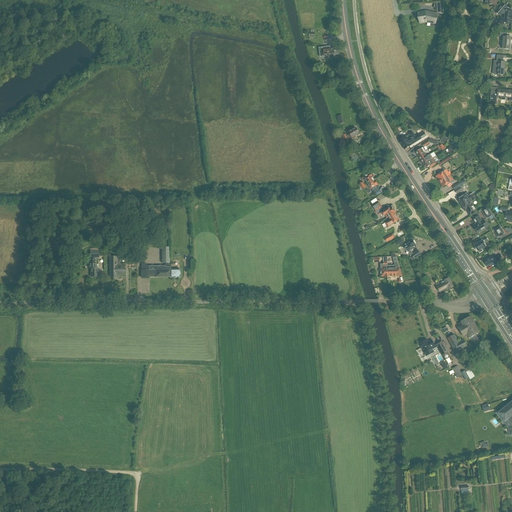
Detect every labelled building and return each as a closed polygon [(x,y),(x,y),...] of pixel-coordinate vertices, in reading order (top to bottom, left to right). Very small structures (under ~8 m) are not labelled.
[(504,25),(505,23),(511,23),(511,11),(507,11),(508,9),(507,8),(508,7),(503,3),(495,12),(500,16),(502,13),(506,13),(505,19),(501,18),(500,24),(504,25)] [(423,13),(419,14),(420,23),(426,22),(427,20),(436,22),(438,13),(426,11),(423,12),(423,13)] [(508,33),(500,33),(500,36),(504,36),(502,49),(510,49),(511,37),(508,36),(508,33)] [(318,48),(319,55),(328,53),(328,56),(331,55),(332,58),(335,58),(335,55),(338,54),(337,47),(330,48),(327,48),(327,47),(318,48)] [(504,56),(497,55),(497,61),(498,62),(497,65),(494,64),(493,74),(504,75),(505,62),(506,56),(504,56)] [(506,99),(506,97),(510,98),(509,100),(511,101),(511,99),(511,90),(499,89),(498,93),(491,93),(490,104),(497,104),(498,96),(501,97),(501,99),(502,99),(505,100),(506,99)] [(345,134),(341,136),(345,143),(349,141),(349,140),(354,136),(354,135),(358,133),(355,127),(347,132),(349,135),(347,136),(345,134)] [(406,149),(408,148),(407,147),(411,145),(415,143),(421,139),(426,135),(424,132),(419,135),(419,134),(416,136),(413,132),(410,134),(409,134),(410,134),(406,137),(406,136),(399,141),(400,142),(400,143),(401,145),(402,145),(405,149),(406,149)] [(423,147),(416,152),(416,153),(417,154),(418,156),(426,151),(426,150),(425,151),(423,147)] [(426,151),(418,156),(419,158),(419,159),(420,159),(421,160),(424,158),(427,156),(425,154),(429,152),(428,150),(426,151)] [(350,152),(348,154),(352,161),(356,159),(354,156),(353,156),(350,152)] [(424,158),(421,160),(421,161),(421,162),(422,162),(422,163),(423,164),(433,158),(436,156),(434,152),(427,156),(424,158)] [(433,158),(423,164),(425,166),(424,167),(425,167),(426,168),(430,166),(431,168),(440,163),(438,160),(439,160),(436,156),(433,158)] [(439,164),(441,166),(452,159),(450,157),(439,164)] [(436,177),(439,182),(450,175),(446,168),(445,168),(443,169),(443,170),(444,171),(439,173),(440,174),(436,177)] [(364,182),(365,180),(367,183),(373,179),(372,177),(373,177),(372,176),(372,175),(371,174),(370,173),(362,179),(364,182)] [(450,175),(439,182),(443,187),(446,185),(447,186),(451,183),(452,184),(453,184),(454,183),(454,182),(450,175)] [(371,189),(377,184),(377,183),(376,182),(375,181),(373,179),(367,183),(371,189)] [(473,193),(467,197),(465,194),(458,199),(458,200),(457,200),(459,202),(460,202),(461,205),(475,196),(473,193)] [(470,203),(473,201),(476,199),(475,196),(461,205),(463,207),(463,208),(464,209),(464,210),(465,210),(467,209),(471,215),(476,212),(472,206),(470,203)] [(392,206),(385,210),(385,211),(384,211),(378,202),(372,205),(378,215),(381,213),(383,215),(384,214),(387,218),(388,217),(395,213),(396,213),(393,209),(393,208),(394,208),(394,207),(394,206),(393,206),(392,206)] [(487,219),(492,215),(487,207),(481,210),(487,219)] [(396,216),(395,213),(388,217),(390,220),(386,223),(388,227),(394,222),(395,223),(395,222),(397,221),(397,222),(398,222),(399,222),(399,221),(396,216)] [(479,216),(473,220),(476,225),(474,226),(474,228),(474,229),(476,231),(477,232),(478,233),(488,227),(484,220),(482,221),(479,216)] [(494,231),(498,237),(505,234),(500,227),(494,231)] [(478,251),(478,252),(478,251),(480,253),(483,251),(482,249),(486,247),(484,243),(488,240),(486,237),(479,242),(479,243),(474,246),(476,249),(477,251),(478,251)] [(416,244),(413,240),(410,242),(409,242),(405,245),(406,247),(405,248),(410,256),(412,255),(414,259),(421,255),(418,251),(413,254),(411,250),(416,246),(415,245),(416,244)] [(162,263),(170,263),(170,247),(162,247),(162,263)] [(99,250),(90,250),(90,258),(99,258),(99,250)] [(484,260),(484,261),(484,262),(485,263),(486,263),(488,267),(495,262),(494,261),(496,260),(497,261),(502,258),(500,254),(493,259),(491,256),(484,260)] [(117,275),(125,275),(125,263),(120,263),(120,257),(117,257),(117,256),(110,256),(110,276),(112,276),(112,278),(115,278),(115,276),(117,276),(117,275)] [(401,275),(396,257),(393,258),(395,266),(387,266),(387,276),(397,276),(397,275),(401,275)] [(96,260),(89,260),(89,268),(90,268),(91,277),(98,277),(98,272),(100,272),(99,270),(98,270),(98,268),(97,268),(96,260)] [(146,264),(142,263),(142,278),(149,278),(170,277),(170,278),(174,278),(176,278),(180,278),(180,269),(171,269),(171,267),(170,267),(170,265),(168,265),(168,264),(165,264),(165,266),(162,266),(149,266),(149,265),(146,266),(146,264)] [(449,278),(436,285),(440,294),(454,286),(449,278)] [(430,285),(422,287),(424,297),(432,295),(430,285)] [(471,318),(462,322),(462,323),(458,325),(460,328),(462,332),(474,325),(471,318)] [(468,332),(470,336),(478,332),(474,325),(462,332),(464,335),(468,332)] [(452,346),(458,343),(454,335),(448,338),(452,346)] [(427,340),(420,343),(426,356),(433,352),(432,350),(438,347),(437,344),(435,345),(432,340),(428,342),(427,340)] [(458,343),(452,346),(466,372),(469,370),(460,355),(462,353),(460,349),(467,346),(464,340),(458,343)] [(442,341),(437,344),(438,347),(441,352),(445,360),(451,357),(447,350),(442,341)] [(458,366),(452,369),(457,378),(462,375),(458,366)] [(511,402),(499,413),(509,426),(511,436),(511,435),(511,416),(511,415),(511,402)]
